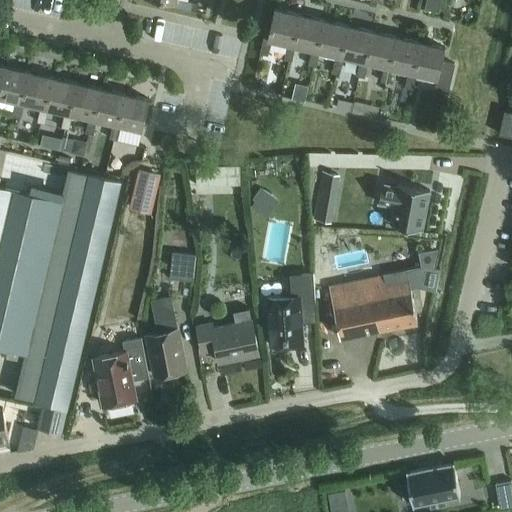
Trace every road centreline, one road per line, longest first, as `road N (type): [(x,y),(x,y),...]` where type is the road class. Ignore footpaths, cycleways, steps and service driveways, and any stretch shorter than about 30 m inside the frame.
road 1 (residential): [(0,462),(445,370),(504,150)]
road 2 (unclassified): [(89,511),(511,428)]
road 3 (track): [(160,460),(396,412)]
road 4 (track): [(18,511),(53,493),(157,462),(167,445),(164,430)]
road 5 (track): [(361,392),(403,413),(511,410)]
